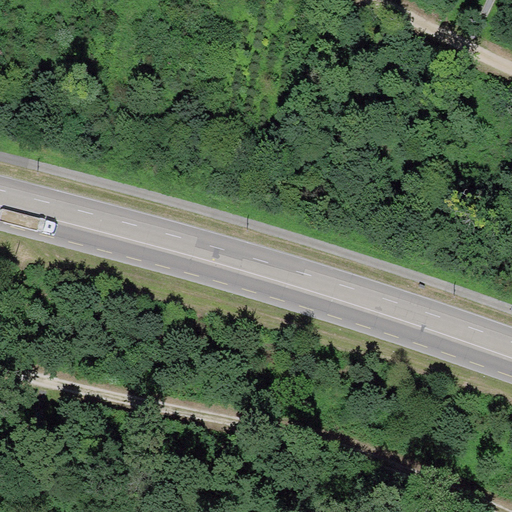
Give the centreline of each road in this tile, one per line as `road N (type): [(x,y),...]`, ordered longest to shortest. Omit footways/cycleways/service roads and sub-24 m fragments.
road 1 (primary): [(0,217),(215,274),(511,369)]
road 2 (primary): [(511,343),(244,255),(0,192)]
road 3 (track): [(0,367),(332,449),(495,511)]
road 4 (track): [(356,0),(511,72)]
